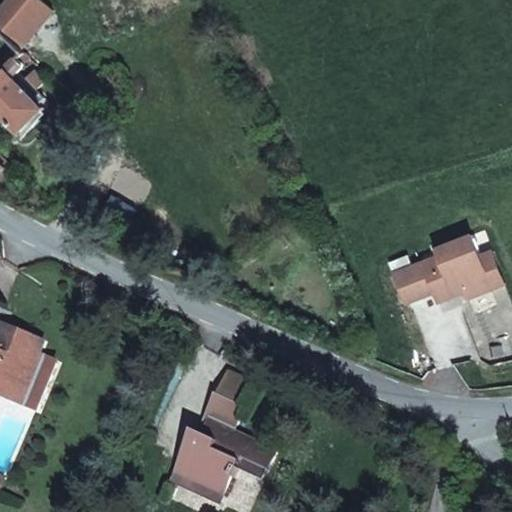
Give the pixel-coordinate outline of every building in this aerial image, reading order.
[(34,37),(56,14),(41,0),(9,0),(0,10),(0,29),(25,52),(37,40),(34,37)] [(17,75),(26,65),(17,57),(0,74),(0,113),(20,134),(47,106),(17,75)] [(439,255),(393,273),(405,303),(433,292),(437,302),(456,295),(454,290),(463,287),(465,291),(491,281),(482,258),(478,246),(473,234),(436,248),(439,255)] [(491,281),(465,291),(468,298),(506,284),(494,254),(482,258),(491,281)] [(454,290),(456,295),(465,291),(463,287),(454,290)] [(0,384),(12,389),(9,398),(39,410),(58,364),(40,356),(45,344),(0,325),(0,384)] [(0,394),(9,398),(12,389),(0,384),(0,394)] [(195,480),(225,493),(233,476),(239,462),(268,476),(278,452),(234,432),(245,407),(220,395),(213,407),(206,419),(212,422),(205,435),(198,431),(175,478),(193,485),(195,480)] [(241,470),(266,481),(268,476),(239,462),(233,476),(237,478),(241,470)] [(221,503),(225,493),(195,480),(193,485),(175,478),(174,481),(221,503)]
